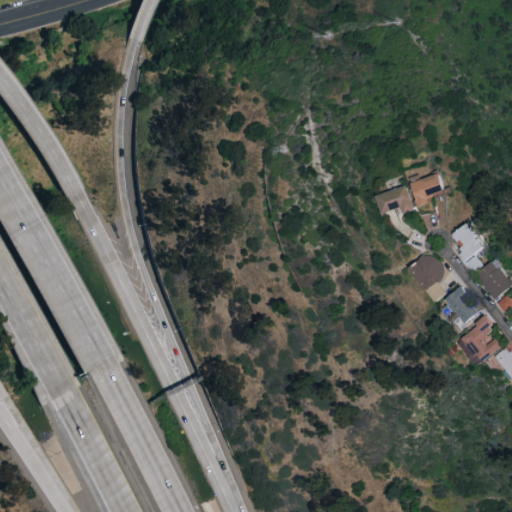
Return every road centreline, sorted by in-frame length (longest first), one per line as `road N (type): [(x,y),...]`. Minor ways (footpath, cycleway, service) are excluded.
road 1 (motorway): [(231,495),(133,252),(119,192),(114,140),(128,40)]
road 2 (motorway): [(231,495),(81,202)]
road 3 (motorway): [(94,358),(0,186)]
road 4 (motorway): [(171,511),(94,358)]
road 5 (motorway): [(81,202),(0,76)]
road 6 (motorway): [(50,381),(109,511)]
